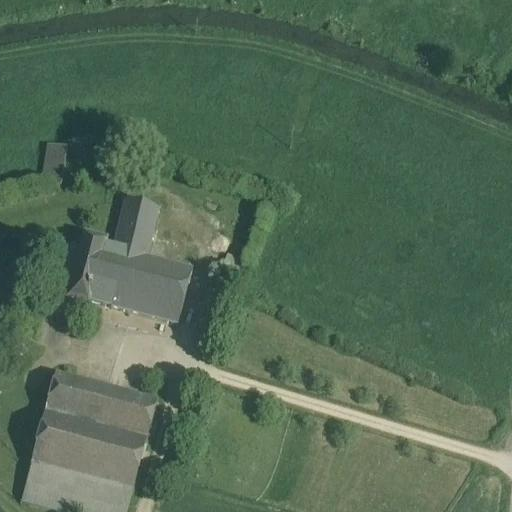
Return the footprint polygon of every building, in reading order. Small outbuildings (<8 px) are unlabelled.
[(445,44),(434,38),(428,50),(438,56),(445,44)] [(66,150),(48,147),(42,185),(60,188),(66,150)] [(159,213),(126,204),(113,252),(146,261),(159,213)] [(105,246),(84,240),(68,303),(88,308),(89,305),(104,250),(105,246)] [(113,252),(104,250),(89,305),(177,329),(192,273),(146,261),(113,252)] [(155,399),(53,371),(42,412),(143,440),(155,399)] [(143,440),(42,412),(28,463),(129,491),(143,440)] [(123,511),(129,491),(28,463),(18,499),(65,511),(123,511)]
